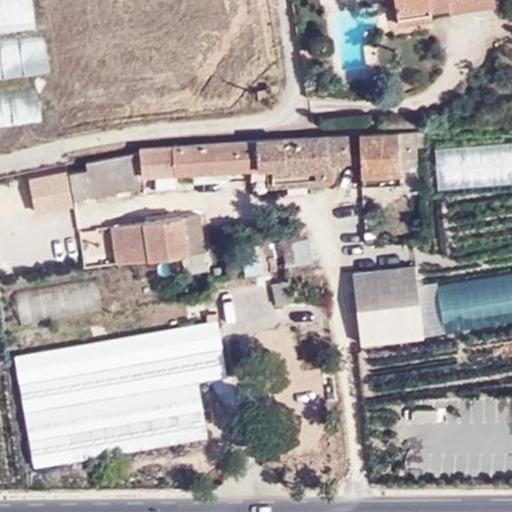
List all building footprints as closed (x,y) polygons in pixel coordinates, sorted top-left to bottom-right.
[(31,0),(0,0),(0,26),(34,23),(31,0)] [(404,0),(405,2),(396,4),(400,22),(436,18),(434,12),(491,4),(490,0),(404,0)] [(0,43),(0,81),(50,77),(46,39),(0,43)] [(0,93),(0,123),(43,116),(37,86),(0,93)] [(411,131),(359,134),(361,186),(415,184),(411,131)] [(347,138),(141,153),(141,160),(144,189),(148,189),(148,187),(174,185),(174,175),(268,169),(269,184),(338,182),(337,164),(348,163),(347,138)] [(144,189),(141,160),(88,164),(90,193),(144,189)] [(90,193),(88,164),(74,165),(78,194),(90,193)] [(78,194),(74,165),(47,167),(52,214),(81,212),(78,194)] [(199,219),(183,220),(186,257),(204,255),(201,224),(200,223),(199,219)] [(181,220),(147,224),(123,226),(127,265),(186,257),(183,220),(181,220)] [(305,237),(281,241),(286,266),(310,261),(305,237)] [(417,262),(355,269),(363,339),(425,332),(417,262)] [(511,266),(438,279),(446,327),(511,315),(511,266)] [(14,286),(16,321),(100,314),(97,279),(14,286)] [(24,409),(224,372),(214,319),(13,353),(24,409)] [(235,429),(224,372),(24,409),(34,464),(235,429)]
